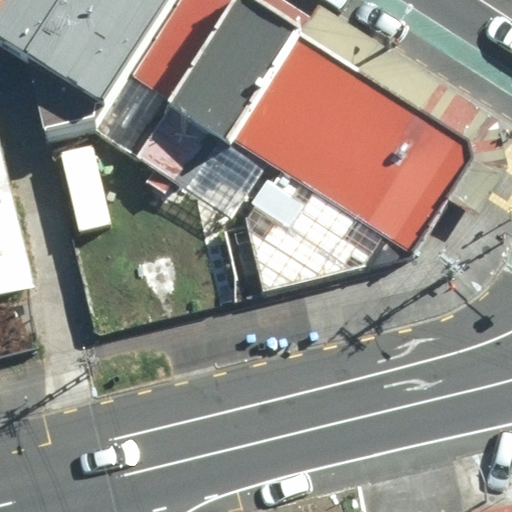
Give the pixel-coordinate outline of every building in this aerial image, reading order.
[(123,0),(0,0),(0,76),(49,110),(123,0)] [(410,143),(192,6),(123,115),(191,158),(210,128),(360,223),(410,143)] [(0,269),(18,265),(0,199),(0,269)] [(277,223),(222,237),(240,310),(295,296),(277,223)] [(172,256),(125,265),(139,333),(186,324),(172,256)] [(511,511),(511,500),(469,510),(468,511),(511,511)]
